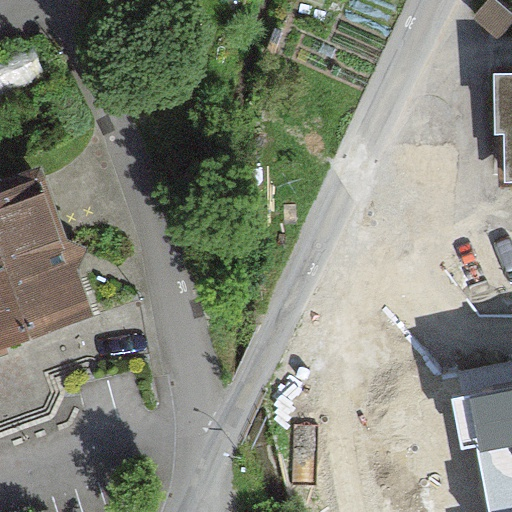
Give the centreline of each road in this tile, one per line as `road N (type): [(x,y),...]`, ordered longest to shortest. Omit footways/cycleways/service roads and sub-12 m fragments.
road 1 (residential): [(54,0),(129,162),(199,416),(221,435)]
road 2 (residential): [(319,235),(338,304),(367,511)]
road 3 (residential): [(437,0),(319,235)]
road 4 (residential): [(319,235),(221,435)]
